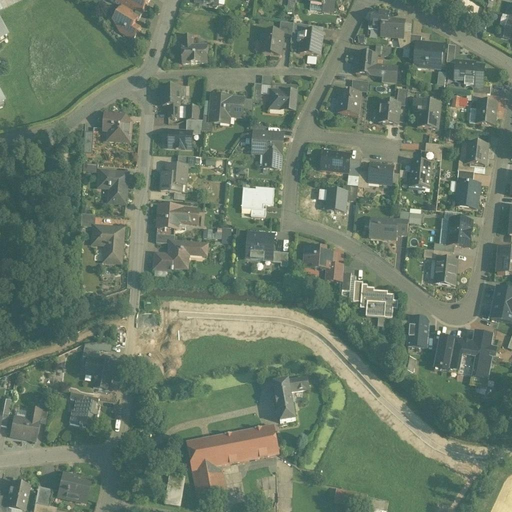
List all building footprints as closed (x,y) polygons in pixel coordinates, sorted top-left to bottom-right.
[(117,0),(124,4),(121,9),(120,8),(117,13),(117,15),(117,16),(115,17),(112,22),(113,23),(119,34),(133,42),(141,29),(135,26),(150,0),(117,0)] [(334,0),(311,0),(311,5),(312,5),(312,4),(322,5),(321,7),(323,7),(322,13),(333,14),(334,0)] [(397,22),(388,21),(388,14),(375,13),(375,20),(372,20),(369,26),(368,31),(377,32),(377,29),(384,30),(384,37),(381,37),(381,38),(398,40),(402,40),(403,35),(404,24),(396,23),(397,22)] [(488,18),(482,16),(478,27),(485,29),(488,18)] [(293,25),(280,23),(279,34),(282,35),(282,37),(291,38),(292,34),(293,25)] [(309,27),(293,25),(292,34),(297,35),(304,36),(305,34),(308,34),(309,27)] [(279,34),(261,33),(260,42),(263,43),(262,55),(280,57),(282,37),(282,35),(279,34)] [(308,34),(305,34),(304,36),(303,42),(301,41),(301,43),(300,55),(316,58),(317,48),(320,49),(322,36),(308,34)] [(411,35),(403,35),(402,40),(398,40),(399,51),(409,51),(411,37),(411,35)] [(421,39),(411,37),(409,51),(415,51),(416,45),(421,46),(421,39)] [(192,38),(182,38),(182,49),(193,48),(192,38)] [(421,46),(416,45),(415,51),(414,65),(420,66),(420,68),(426,68),(426,70),(440,72),(441,60),(442,60),(443,47),(431,45),(430,47),(421,46)] [(448,47),(447,64),(454,65),(456,48),(448,47)] [(182,49),(181,49),(182,66),(207,65),(206,48),(193,48),(182,49)] [(391,49),(375,48),(375,55),(380,55),(380,58),(390,59),(391,49)] [(376,57),(357,55),(355,76),(374,78),(375,68),(376,57)] [(310,57),(309,65),(318,66),(319,58),(310,57)] [(475,65),(456,63),(454,83),(464,84),(464,88),(473,89),(482,89),(482,88),(484,68),(483,68),(483,69),(475,68),(475,65)] [(391,68),(384,68),(384,69),(375,68),(374,78),(374,79),(383,80),(382,86),(395,87),(397,70),(391,70),(391,68)] [(446,76),(439,75),(437,89),(444,89),(446,76)] [(368,84),(352,83),(352,90),(368,91),(368,84)] [(262,86),(254,86),(253,102),(260,102),(262,86)] [(296,88),(271,86),(269,109),(284,110),(283,112),(294,113),(296,88)] [(482,89),(473,89),(472,95),(487,96),(489,97),(490,89),(482,88),(482,89)] [(179,89),(162,89),(162,108),(168,108),(168,120),(179,121),(179,109),(179,100),(179,89)] [(408,92),(400,91),(399,105),(400,105),(399,107),(406,108),(408,92)] [(360,95),(340,92),(337,116),(358,118),(360,95)] [(487,96),(472,95),(472,103),(478,104),(479,103),(486,104),(487,96)] [(231,99),(212,98),(210,118),(210,126),(213,126),(222,126),(223,119),(242,120),(244,101),(231,100),(231,99)] [(453,109),(469,108),(469,98),(453,99),(453,109)] [(399,105),(381,103),(378,125),(397,127),(399,107),(400,105),(399,105)] [(440,105),(414,103),(413,113),(417,114),(417,115),(418,116),(417,130),(438,132),(440,105)] [(486,104),(479,103),(478,104),(476,126),(494,128),(496,105),(486,104)] [(198,109),(187,109),(186,123),(198,123),(198,109)] [(125,120),(105,118),(103,131),(104,131),(104,129),(112,129),(111,141),(109,141),(109,142),(128,144),(130,126),(125,120)] [(210,118),(203,118),(203,123),(202,134),(213,134),(213,126),(210,126),(210,118)] [(186,123),(186,135),(192,135),(192,137),(202,137),(202,134),(203,123),(198,123),(186,123)] [(265,129),(251,128),(250,140),(254,140),(254,136),(265,137),(265,129)] [(93,134),(84,134),(84,156),(92,156),(93,134)] [(186,135),(170,134),(169,151),(191,152),(192,137),(192,135),(186,135)] [(265,137),(254,136),(254,140),(253,155),(267,156),(267,170),(263,169),(263,171),(279,172),(280,147),(275,147),(275,139),(277,139),(277,138),(265,137)] [(487,147),(469,145),(467,157),(468,157),(468,163),(467,163),(466,167),(475,168),(477,168),(477,167),(484,167),(484,169),(485,169),(487,147)] [(442,148),(426,146),(425,154),(442,156),(442,148)] [(350,156),(323,153),(321,173),(341,175),(342,173),(349,174),(350,156)] [(442,156),(425,154),(424,161),(435,163),(441,164),(442,156)] [(195,160),(178,159),(177,168),(188,169),(188,170),(194,171),(195,160)] [(424,165),(411,164),(410,174),(405,173),(405,174),(410,175),(408,190),(429,193),(431,172),(434,172),(435,163),(424,161),(424,165)] [(467,163),(459,162),(457,174),(458,174),(474,176),(475,168),(466,167),(467,163)] [(360,166),(353,165),(351,179),(359,180),(359,175),(360,166)] [(98,167),(83,166),(83,174),(97,175),(98,167)] [(394,170),(370,167),(369,176),(368,185),(392,188),(394,170)] [(177,168),(167,168),(166,176),(162,176),(161,194),(181,196),(181,195),(180,195),(180,188),(186,189),(188,170),(188,169),(177,168)] [(127,176),(101,174),(99,190),(110,191),(109,206),(125,207),(127,176)] [(474,176),(458,174),(457,184),(473,186),(474,176)] [(369,176),(359,175),(359,180),(358,190),(364,190),(364,185),(368,185),(369,176)] [(473,186),(457,184),(457,186),(458,186),(457,194),(456,210),(477,212),(479,187),(473,186)] [(358,190),(347,189),(346,196),(345,204),(356,205),(358,190)] [(258,193),(243,192),(241,213),(251,213),(261,214),(261,212),(261,208),(273,209),(274,192),(259,191),(258,193)] [(346,196),(329,194),(327,214),(344,216),(345,204),(346,196)] [(181,210),(159,208),(157,231),(159,231),(175,233),(176,233),(177,225),(198,227),(199,214),(181,212),(181,210)] [(266,213),(261,212),(261,214),(251,213),(251,220),(265,221),(266,213)] [(95,217),(81,216),(81,224),(95,225),(95,217)] [(396,224),(371,221),(369,241),(395,244),(396,238),(397,224),(396,224)] [(409,223),(396,222),(396,224),(397,224),(396,238),(407,239),(409,223)] [(471,225),(453,223),(452,232),(450,246),(469,248),(471,225)] [(123,232),(94,230),(92,247),(110,248),(108,265),(121,266),(123,232)] [(224,230),(224,246),(233,246),(234,230),(224,230)] [(175,233),(159,231),(158,238),(174,239),(175,233)] [(214,241),(214,232),(206,232),(206,241),(214,241)] [(158,238),(157,238),(156,246),(170,247),(173,247),(173,245),(174,239),(158,238)] [(264,239),(248,238),(246,260),(255,261),(255,263),(256,263),(257,259),(272,260),(273,242),(263,241),(264,239)] [(173,247),(170,247),(169,258),(155,257),(154,272),(171,274),(172,270),(187,271),(188,262),(186,262),(186,257),(206,259),(207,248),(173,245),(173,247)] [(450,249),(436,247),(435,254),(449,256),(450,249)] [(325,252),(306,250),(305,267),(315,268),(314,272),(333,273),(334,268),(335,257),(324,256),(325,252)] [(511,252),(500,251),(499,263),(498,262),(497,276),(511,277),(511,252)] [(435,254),(434,254),(433,261),(437,262),(437,261),(449,263),(449,256),(435,254)] [(288,256),(275,255),(274,266),(280,266),(280,270),(287,270),(288,256)] [(449,263),(437,261),(437,262),(435,287),(454,289),(455,276),(454,276),(456,263),(449,263)] [(344,269),(334,268),(333,273),(327,273),(326,283),(342,285),(343,276),(344,269)] [(351,276),(343,276),(342,285),(342,294),(350,294),(351,276)] [(362,285),(354,285),(353,304),(360,305),(362,288),(362,285)] [(374,291),(367,291),(368,288),(362,288),(360,305),(360,311),(366,312),(366,320),(392,322),(393,312),(397,312),(398,304),(394,304),(394,298),(387,297),(388,295),(374,294),(374,291)] [(431,330),(413,330),(413,351),(431,351),(431,338),(431,330)] [(473,347),(441,341),(438,357),(443,358),(440,372),(449,374),(450,373),(457,374),(456,377),(459,377),(460,373),(459,372),(459,369),(469,371),(469,369),(475,370),(472,388),(486,390),(492,359),(487,358),(488,351),(490,351),(492,339),(475,336),(473,347)] [(100,352),(85,350),(83,360),(88,361),(98,363),(100,352)] [(98,363),(88,361),(86,374),(96,375),(93,390),(109,393),(114,366),(98,363)] [(306,381),(289,384),(291,396),(308,393),(306,381)] [(289,384),(274,386),(276,403),(275,403),(276,408),(277,408),(280,425),(296,423),(291,396),(289,384)] [(84,398),(71,396),(70,402),(76,403),(83,404),(84,398)] [(99,401),(84,398),(83,404),(98,407),(99,401)] [(83,404),(76,403),(74,414),(72,414),(69,426),(80,428),(80,429),(83,430),(83,429),(93,431),(95,419),(97,419),(100,408),(98,407),(83,404)] [(48,410),(40,409),(39,412),(39,413),(37,425),(38,425),(45,426),(48,410)] [(29,411),(27,422),(13,420),(10,438),(22,441),(23,440),(33,442),(32,442),(34,443),(38,425),(37,425),(39,413),(39,412),(28,410),(28,411),(29,411)] [(475,430),(476,432),(479,430),(480,430),(480,429),(483,430),(484,430),(485,428),(487,429),(487,428),(489,429),(489,428),(488,427),(488,426),(486,425),(487,423),(486,419),(483,420),(483,419),(482,420),(476,417),(471,419),(469,423),(468,424),(470,429),(472,428),(475,430)] [(273,428),(186,445),(192,474),(220,468),(278,457),(273,428)] [(220,468),(192,474),(198,504),(226,498),(220,468)] [(89,482),(62,476),(57,497),(76,501),(75,503),(84,505),(89,482)] [(19,488),(10,486),(7,500),(5,511),(8,511),(8,509),(23,511),(27,488),(19,487),(19,488)] [(38,489),(34,505),(42,507),(45,490),(38,489)] [(257,492),(244,494),(246,504),(259,501),(257,492)] [(367,498),(337,492),(334,504),(365,510),(367,498)] [(7,500),(0,498),(0,511),(7,511),(8,511),(5,511),(7,500)]
